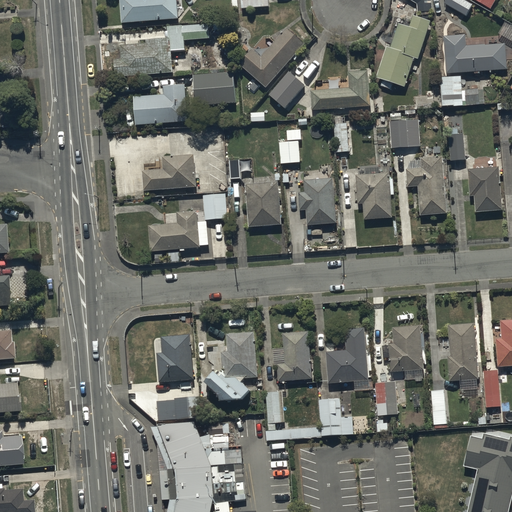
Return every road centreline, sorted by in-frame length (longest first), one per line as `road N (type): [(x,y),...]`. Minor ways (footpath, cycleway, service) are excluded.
road 1 (residential): [(82,296),(511,264)]
road 2 (secondary): [(100,511),(82,296)]
road 3 (secondary): [(71,166),(58,0)]
road 4 (secondary): [(82,296),(71,166)]
